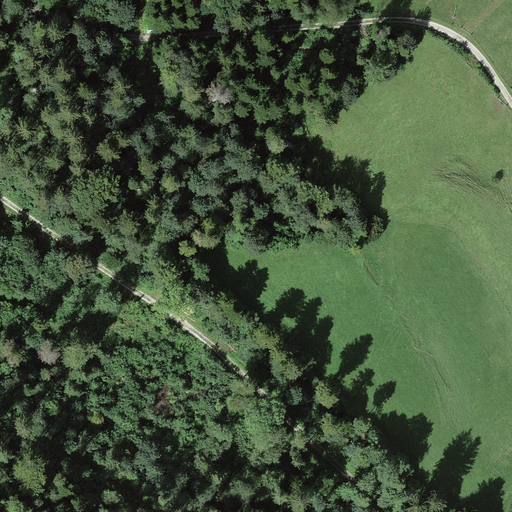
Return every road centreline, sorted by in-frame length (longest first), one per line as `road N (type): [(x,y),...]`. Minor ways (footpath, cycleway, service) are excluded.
road 1 (track): [(511,107),(483,63),(428,25),(387,19),(118,36),(7,0)]
road 2 (track): [(0,197),(195,331),(382,511)]
road 3 (track): [(0,301),(134,289)]
